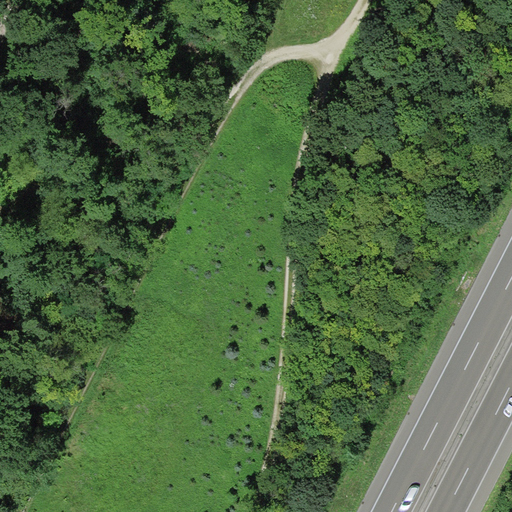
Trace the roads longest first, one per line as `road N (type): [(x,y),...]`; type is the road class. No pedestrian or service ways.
road 1 (track): [(336,45),(273,58),(246,83),(214,131),(21,511)]
road 2 (track): [(254,511),(281,403),(303,150),(336,45),(362,0)]
road 3 (motorway): [(511,272),(389,511)]
road 4 (motorway): [(450,511),(511,391)]
